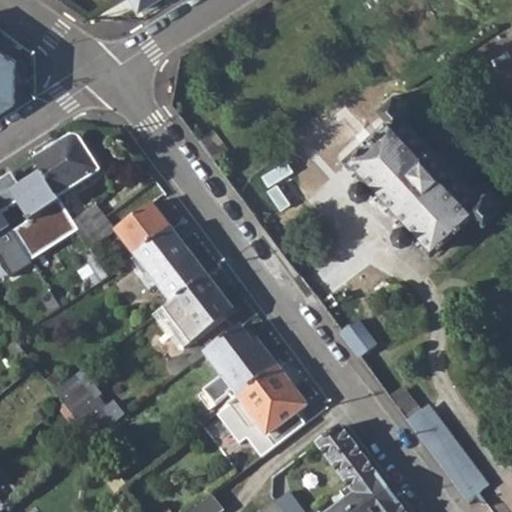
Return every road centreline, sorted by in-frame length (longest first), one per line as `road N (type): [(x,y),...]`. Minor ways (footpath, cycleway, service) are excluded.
road 1 (residential): [(108,70),(439,511)]
road 2 (residential): [(108,70),(219,0)]
road 3 (residential): [(0,141),(108,70)]
road 4 (residential): [(6,0),(108,70)]
